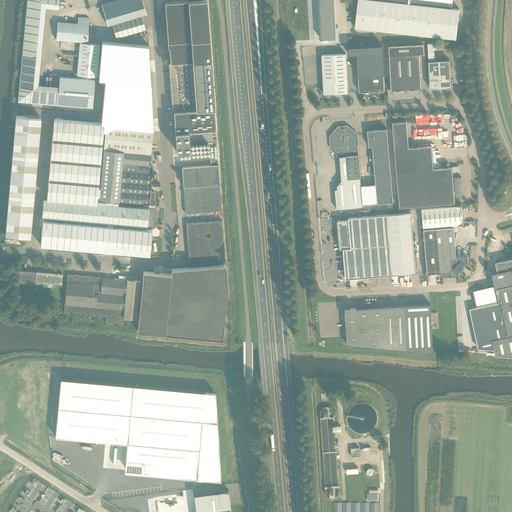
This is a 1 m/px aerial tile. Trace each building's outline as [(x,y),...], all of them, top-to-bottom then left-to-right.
[(59,0),(27,0),(18,101),(57,105),(57,104),(58,95),(59,85),(38,83),(46,7),(59,8),(59,0)] [(146,14),(142,0),(115,0),(102,4),(108,25),(112,24),(117,37),(146,29),(142,15),(146,14)] [(170,57),(170,61),(211,58),(206,0),(187,0),(188,0),(165,2),(168,47),(169,47),(169,51),(166,51),(166,57),(170,57)] [(333,0),(318,0),(321,39),(336,38),(333,0)] [(452,8),(452,2),(452,0),(348,0),(348,2),(358,3),(355,28),(456,39),(459,9),(452,8)] [(88,34),(88,18),(78,17),(77,23),(58,21),(56,40),(80,42),(77,67),(77,75),(97,77),(100,44),(87,43),(87,42),(88,42),(88,34)] [(102,41),(98,79),(105,79),(101,123),(103,123),(103,131),(105,131),(113,127),(153,130),(149,46),(102,41)] [(389,46),(391,91),(421,89),(419,54),(424,54),(424,44),(389,46)] [(382,45),(349,47),(349,54),(357,54),(359,92),(384,91),(383,52),(382,45)] [(333,93),(348,93),(346,54),(322,55),(323,87),(323,94),(333,94),(333,93)] [(213,96),(211,58),(170,61),(170,62),(171,62),(171,63),(170,63),(169,63),(172,99),(213,96)] [(435,61),(429,61),(430,88),(451,87),(450,60),(435,61)] [(95,80),(60,77),(59,85),(58,95),(57,104),(92,108),(95,80)] [(213,96),(172,99),(173,111),(174,111),(176,136),(216,133),(213,96)] [(441,124),(440,113),(426,114),(426,116),(419,117),(419,114),(411,115),(411,129),(425,129),(425,125),(441,124)] [(445,114),(446,125),(457,124),(457,118),(451,119),(451,114),(445,114)] [(5,235),(30,237),(41,118),(16,115),(5,235)] [(97,200),(103,131),(103,123),(101,123),(54,119),(47,196),(97,200)] [(392,123),(400,207),(455,202),(454,191),(456,191),(456,192),(463,191),(461,176),(455,177),(453,177),(452,166),(434,168),(431,145),(409,148),(406,121),(392,123)] [(333,137),(330,137),(331,148),(334,148),(334,151),(339,155),(342,180),(337,185),(337,189),(335,189),(337,209),(363,207),(363,204),(378,203),(376,184),(361,185),(361,178),(357,135),(355,135),(354,132),(350,128),(346,128),(346,126),(340,127),(340,129),(336,129),(333,134),(333,137)] [(97,200),(119,203),(119,202),(149,204),(150,191),(152,174),(151,174),(152,166),(150,166),(153,130),(113,127),(105,131),(99,200),(97,200)] [(387,129),(367,130),(369,146),(373,145),(376,184),(378,203),(393,202),(387,129)] [(209,148),(211,164),(218,163),(216,133),(176,136),(177,151),(189,150),(189,141),(209,139),(209,148)] [(218,163),(211,164),(211,165),(182,167),(186,213),(221,211),(218,163)] [(43,220),(40,245),(150,254),(152,230),(115,227),(116,224),(147,226),(155,227),(156,209),(149,208),(118,206),(119,203),(97,200),(47,196),(46,199),(43,199),(42,217),(107,223),(107,226),(43,220)] [(422,208),(424,227),(463,224),(462,205),(422,208)] [(393,274),(416,272),(411,212),(388,214),(349,218),(349,219),(338,221),(340,249),(344,248),(346,278),(393,274)] [(186,223),(189,265),(225,262),(222,221),(186,223)] [(451,271),(452,275),(460,275),(460,270),(461,268),(463,266),(464,264),(469,264),(468,256),(456,257),(454,226),(424,229),(428,273),(451,271)] [(488,305),(469,309),(478,348),(486,349),(494,350),(495,356),(511,357),(511,257),(495,262),(498,271),(492,273),(495,288),(496,287),(499,302),(488,305)] [(227,289),(225,265),(172,269),(171,274),(143,271),(138,331),(222,339),(227,289)] [(35,284),(61,286),(62,274),(36,272),(35,277),(34,277),(35,271),(20,270),(19,282),(34,284),(34,278),(35,279),(35,284)] [(140,281),(67,274),(63,313),(106,317),(105,324),(122,325),(123,318),(137,319),(140,281)] [(353,345),(434,352),(431,304),(356,308),(351,308),(351,309),(352,311),(349,314),(347,314),(347,313),(346,313),(348,345),(353,345)] [(61,378),(55,436),(127,443),(126,460),(128,460),(127,470),(137,471),(148,472),(148,474),(221,480),(215,393),(61,378)] [(352,448),(352,455),(360,455),(360,447),(352,448)] [(372,473),(371,467),(363,469),(365,475),(372,473)] [(231,511),(229,490),(194,494),(195,511),(231,511)]
